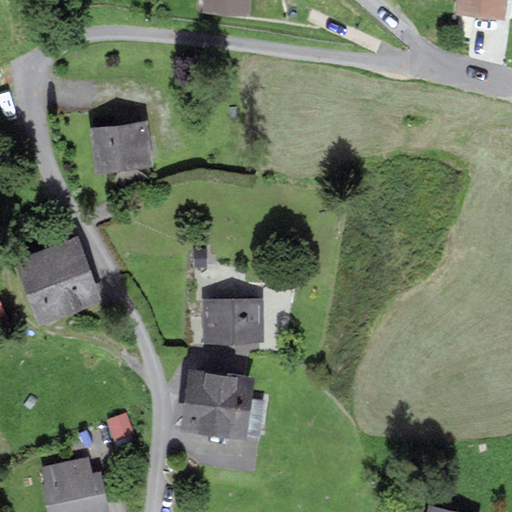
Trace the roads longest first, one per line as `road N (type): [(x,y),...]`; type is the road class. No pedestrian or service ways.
road 1 (residential): [(435,64),(104,32),(69,40),(39,69),(34,111),(56,186),(153,364),(160,430),(151,511)]
road 2 (track): [(14,271),(30,319),(99,342),(156,376)]
